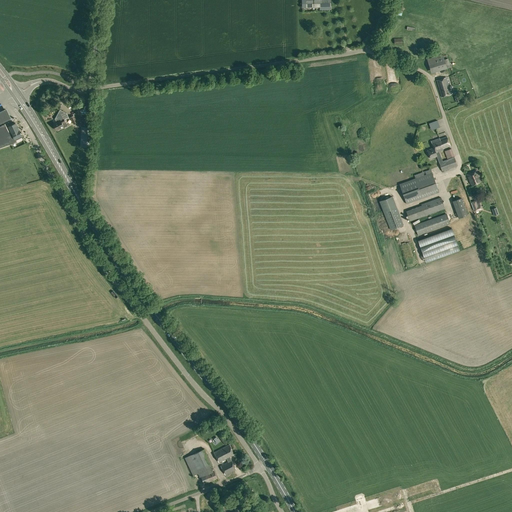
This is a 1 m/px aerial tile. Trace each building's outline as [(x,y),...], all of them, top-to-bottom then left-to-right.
[(434,69),(435,72),(450,67),(448,58),(444,59),(442,55),(427,59),(431,71),(434,69)] [(436,80),(441,97),(452,94),(450,90),(446,77),(436,80)] [(0,111),(0,123),(11,118),(6,108),(0,111)] [(70,118),(73,125),(84,120),(79,109),(75,111),(76,112),(72,114),(73,116),(70,118)] [(67,126),(64,119),(68,117),(66,113),(60,110),(55,119),(57,122),(53,124),(55,127),(54,128),(55,129),(56,129),(56,130),(63,126),(64,128),(67,126)] [(431,132),(443,128),(440,121),(429,125),(431,132)] [(0,147),(13,143),(12,141),(22,137),(19,130),(15,123),(7,127),(5,124),(0,126),(0,147)] [(439,162),(442,171),(457,166),(454,157),(442,161),(439,151),(443,150),(443,149),(450,146),(447,136),(438,140),(438,139),(431,141),(433,148),(427,150),(431,158),(437,156),(439,162)] [(444,151),(447,158),(454,156),(451,149),(444,151)] [(399,184),(406,204),(422,198),(439,192),(431,169),(414,175),(415,178),(399,184)] [(467,174),(472,186),(481,182),(476,170),(467,174)] [(380,201),(391,230),(403,225),(392,196),(380,201)] [(406,211),(410,221),(445,208),(441,197),(421,204),(422,206),(406,211)] [(453,201),(459,218),(467,215),(461,198),(453,201)] [(471,202),(475,212),(482,209),(478,199),(471,202)] [(415,226),(418,235),(450,224),(447,214),(415,226)] [(418,241),(426,262),(460,250),(452,228),(418,241)] [(417,265),(413,246),(404,248),(408,266),(417,265)] [(221,466),(225,475),(236,469),(230,457),(234,454),(229,445),(214,453),(219,462),(226,458),(228,462),(221,466)] [(201,476),(204,484),(217,478),(214,471),(212,472),(210,468),(212,467),(204,449),(185,458),(193,476),(198,473),(200,477),(201,476)] [(220,506),(221,510),(223,509),(242,502),(239,494),(220,501),(222,505),(220,506)]
